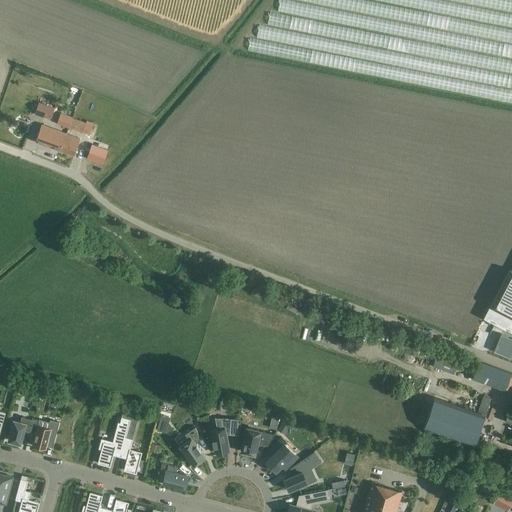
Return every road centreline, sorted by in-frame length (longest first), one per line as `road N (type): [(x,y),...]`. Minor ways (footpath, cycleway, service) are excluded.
road 1 (unclassified): [(511,368),(161,235),(114,212),(78,177),(20,154)]
road 2 (residential): [(60,469),(181,501)]
